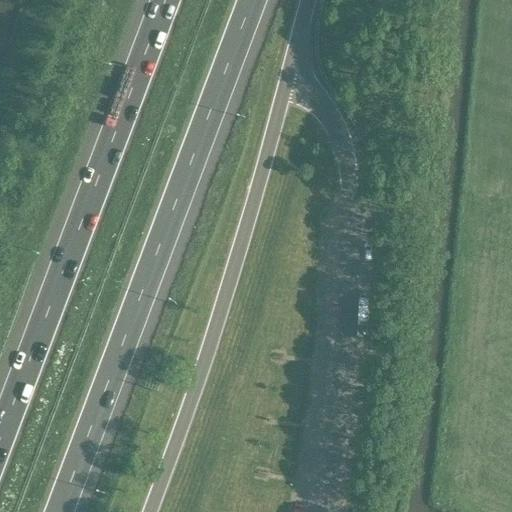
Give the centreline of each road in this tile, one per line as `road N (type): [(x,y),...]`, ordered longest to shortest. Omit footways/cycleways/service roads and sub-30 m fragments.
road 1 (motorway): [(60,511),(253,0)]
road 2 (motorway): [(167,0),(0,446)]
